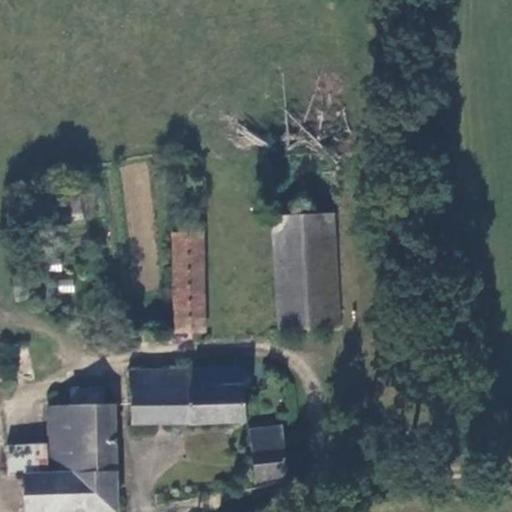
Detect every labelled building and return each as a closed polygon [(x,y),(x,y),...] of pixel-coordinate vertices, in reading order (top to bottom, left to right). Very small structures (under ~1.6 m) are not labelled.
[(76,182),(31,189),(36,221),(81,214),(76,182)] [(285,329),(345,325),(338,212),(278,215),(285,329)] [(178,331),(207,330),(201,228),(172,229),(178,331)] [(240,367),(129,375),(132,430),(244,422),(240,367)] [(24,474),(26,511),(112,511),(120,511),(113,402),(104,403),(103,386),(78,388),(79,403),(50,405),(52,435),(54,469),(24,471),(24,474)] [(291,481),(290,471),(297,471),(302,468),(305,462),(304,455),(299,450),(293,449),(287,451),(285,425),(251,428),(257,485),(291,481)] [(3,476),(24,474),(24,471),(54,469),(52,435),(1,438),(3,476)]
